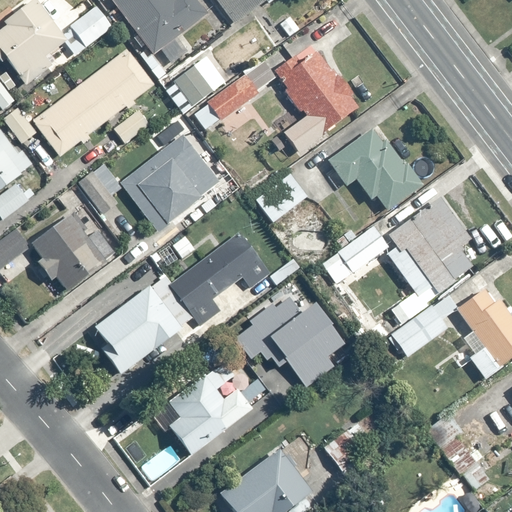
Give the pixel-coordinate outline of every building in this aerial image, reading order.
[(43,0),(1,0),(0,1),(0,59),(23,87),(49,65),(42,57),(66,38),(38,4),(43,0)] [(107,0),(151,56),(157,51),(170,68),(187,55),(175,39),(205,16),(193,0),(107,0)] [(213,0),(231,24),(250,10),(263,0),(213,0)] [(303,29),(281,0),(263,0),(250,10),(249,10),(278,48),(303,29)] [(110,27),(93,6),(66,28),(84,49),(110,27)] [(301,37),(286,50),(290,55),(276,67),(281,74),(273,81),(300,114),(278,132),(296,155),(357,105),(301,37)] [(151,85),(124,50),(31,123),(58,157),(151,85)] [(163,90),(180,113),(233,76),(215,52),(205,59),(203,56),(170,80),(172,83),(163,90)] [(256,95),(242,75),(190,113),(204,132),(217,122),(228,136),(255,116),(245,103),(256,95)] [(13,102),(0,84),(0,109),(1,111),(13,102)] [(36,133),(17,107),(0,120),(20,145),(36,133)] [(149,127),(136,111),(111,130),(123,146),(149,127)] [(11,180),(31,164),(21,151),(18,154),(0,130),(0,222),(28,202),(11,180)] [(375,142),(366,130),(325,161),(343,185),(351,179),(366,199),(370,196),(382,212),(417,186),(380,138),(375,142)] [(119,184),(117,185),(120,188),(155,233),(218,183),(181,135),(119,184)] [(101,204),(120,188),(117,185),(119,184),(103,164),(82,180),(101,204)] [(306,197),(288,173),(252,200),(270,224),(306,197)] [(450,220),(455,217),(440,196),(381,237),(404,270),(412,264),(433,294),(469,269),(455,251),(466,243),(450,220)] [(79,205),(27,242),(40,259),(33,264),(46,282),(52,278),(62,292),(114,256),(79,205)] [(386,248),(371,227),(334,253),(349,274),(386,248)] [(0,269),(28,249),(13,229),(0,238),(0,269)] [(268,274),(237,232),(166,285),(192,320),(199,329),(220,313),(210,300),(239,278),(248,289),(268,274)] [(117,376),(178,331),(192,320),(162,279),(148,290),(146,288),(90,329),(107,352),(102,356),(117,376)] [(511,357),(511,307),(511,306),(505,311),(485,283),(453,306),(445,295),(428,306),(388,336),(404,359),(445,329),(458,319),(468,332),(459,339),(471,355),(466,359),(481,380),(511,357)] [(348,354),(295,285),(228,336),(248,361),(268,346),(302,390),(348,354)] [(248,410),(214,366),(165,404),(176,418),(164,427),(187,457),(248,410)] [(441,446),(459,433),(447,416),(429,429),(441,446)] [(378,452),(356,423),(321,448),(343,478),(378,452)] [(472,463),(454,440),(438,452),(455,475),(472,463)] [(282,511),(308,492),(276,450),(216,496),(227,511),(282,511)] [(487,480),(476,466),(462,478),(472,491),(487,480)]
